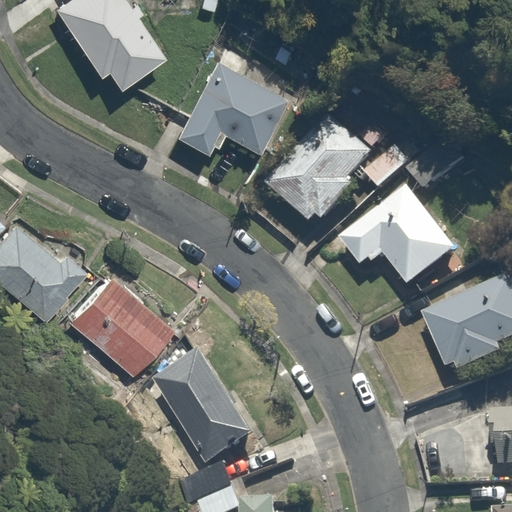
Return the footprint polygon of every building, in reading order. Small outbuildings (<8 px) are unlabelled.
[(136,0),(65,0),(62,2),(112,87),(169,54),(136,0)] [(270,54),(287,65),(312,24),(273,0),(240,0),(234,10),(280,38),(270,54)] [(299,102),(226,57),(179,132),(214,154),(225,136),(263,159),(299,102)] [(335,114),(271,184),(320,230),(371,176),(385,161),(335,114)] [(371,176),(385,188),(403,169),(426,190),(446,169),(409,135),(385,161),(371,176)] [(416,188),(345,239),(369,272),(393,255),(415,286),(462,252),(416,188)] [(87,270),(15,217),(0,238),(0,285),(50,322),(87,270)] [(165,314),(115,270),(72,320),(122,363),(165,314)] [(511,280),(429,318),(456,378),(511,352),(511,280)] [(195,369),(163,389),(210,465),(242,445),(195,369)] [(511,410),(486,412),(489,468),(511,467),(511,410)] [(243,511),(285,511),(286,498),(244,498),(243,511)]
